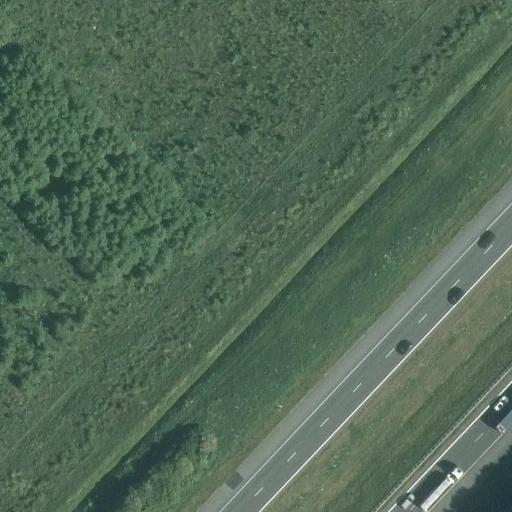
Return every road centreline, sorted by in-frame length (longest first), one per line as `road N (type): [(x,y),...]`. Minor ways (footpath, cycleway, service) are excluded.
road 1 (motorway): [(511,225),(241,511)]
road 2 (motorway): [(407,511),(511,401)]
